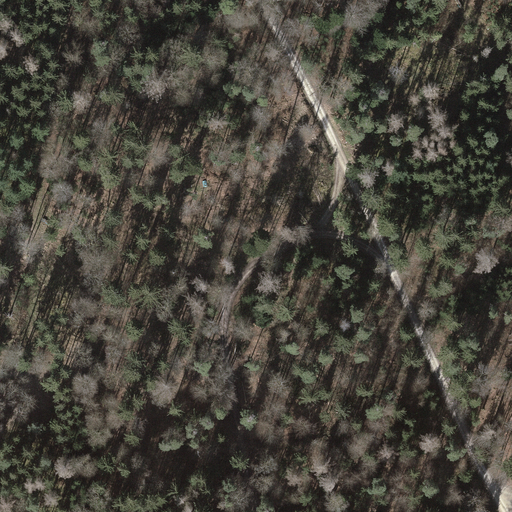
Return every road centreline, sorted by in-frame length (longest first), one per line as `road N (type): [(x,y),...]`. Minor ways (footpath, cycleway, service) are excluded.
road 1 (track): [(510,511),(258,0)]
road 2 (track): [(253,511),(221,319),(232,290),(256,259),(317,232),(382,257)]
